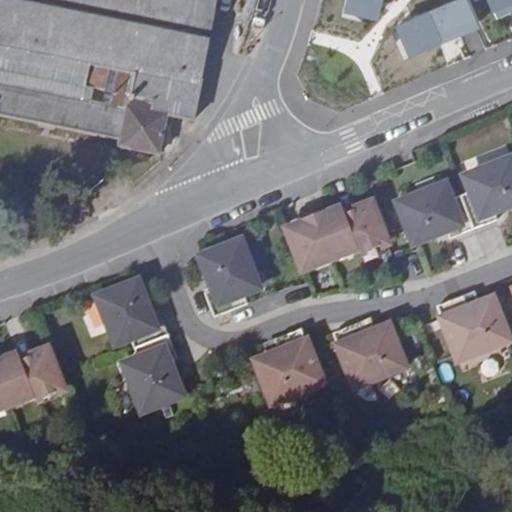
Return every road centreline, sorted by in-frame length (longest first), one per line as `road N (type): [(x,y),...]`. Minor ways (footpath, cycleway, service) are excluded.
road 1 (residential): [(141,226),(175,304),(193,330),(222,345),(309,316),(423,302),(511,268)]
road 2 (unclassified): [(511,70),(257,178)]
road 3 (unclassified): [(286,0),(253,116),(257,178)]
road 4 (unclassified): [(141,226),(0,282)]
road 5 (unclassified): [(257,178),(141,226)]
